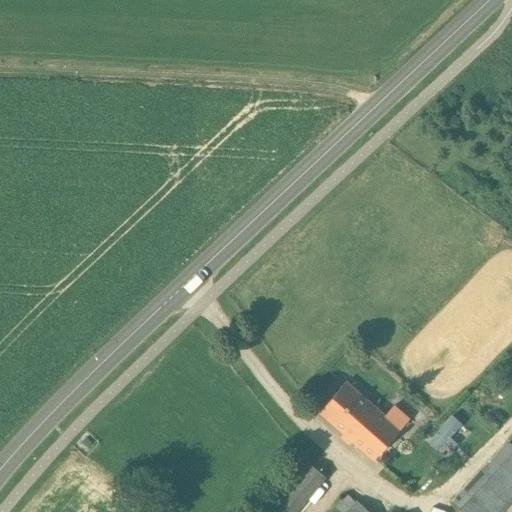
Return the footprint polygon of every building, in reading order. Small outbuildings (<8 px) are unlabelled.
[(373,460),(399,429),(346,383),(320,411),(373,460)] [(448,436),(459,422),(447,413),(427,439),(445,453),(455,441),(448,436)] [(453,501),(464,511),(503,511),(511,503),(511,443),(508,440),(453,501)] [(255,511),(296,511),(326,477),(301,457),(255,511)] [(369,511),(348,492),(335,507),(341,511),(369,511)]
